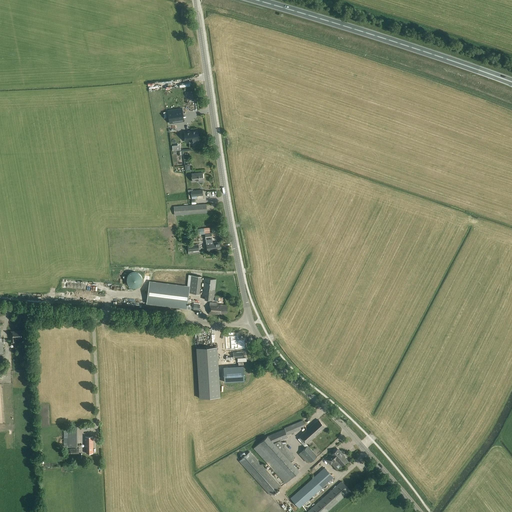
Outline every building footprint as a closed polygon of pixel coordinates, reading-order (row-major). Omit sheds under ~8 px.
[(182,108),(168,111),(169,120),(173,120),(173,123),(177,122),(180,122),(183,121),(184,121),(183,118),(182,109),(182,108)] [(185,132),(186,142),(189,141),(190,143),(195,142),(195,141),(198,140),(197,130),(185,132)] [(203,173),(192,174),(192,182),(199,181),(199,183),(203,182),(203,180),(203,173)] [(193,190),(191,191),(192,199),(197,198),(197,199),(203,199),(203,196),(197,196),(203,195),(202,189),(193,190)] [(174,215),(207,212),(206,203),(174,206),(174,215)] [(209,227),(197,228),(197,234),(204,233),(204,238),(205,238),(207,251),(214,250),(214,248),(221,247),(220,241),(213,242),(212,232),(210,232),(209,229),(209,227)] [(194,251),(199,250),(198,245),(188,246),(189,254),(194,254),(194,251)] [(127,279),(126,280),(127,281),(127,282),(127,283),(128,284),(128,285),(129,286),(130,286),(131,287),(132,287),(133,288),(134,288),(135,288),(136,288),(137,287),(138,287),(139,286),(140,286),(141,285),(141,284),(142,283),(142,282),(142,281),(143,280),(142,279),(142,278),(142,277),(141,276),(141,275),(140,274),(139,273),(138,273),(137,272),(136,272),(135,272),(134,272),(133,272),(132,272),(131,273),(130,273),(129,274),(128,275),(128,276),(127,277),(127,278),(127,279)] [(199,294),(201,276),(191,275),(189,293),(199,294)] [(214,300),(216,279),(204,278),(202,296),(205,296),(204,299),(214,300)] [(191,309),(191,306),(187,305),(190,286),(150,281),(147,303),(160,305),(191,309)] [(226,314),(227,305),(220,305),(216,304),(216,303),(209,302),(208,314),(217,315),(217,313),(226,314)] [(11,342),(16,342),(15,337),(22,337),(22,331),(12,331),(10,331),(11,342)] [(236,337),(226,337),(227,350),(228,350),(237,349),(237,348),(239,348),(239,349),(246,349),(245,341),(240,341),(240,336),(236,337)] [(220,397),(217,347),(196,348),(199,398),(220,397)] [(233,366),(223,366),(225,381),(245,380),(244,375),(243,365),(239,365),(237,365),(233,366)] [(306,444),(325,428),(319,420),(300,437),(306,444)] [(300,471),(274,443),(288,438),(287,435),(301,430),(300,428),(304,426),(303,421),(284,429),(268,436),(253,449),(285,484),(300,471)] [(64,447),(78,446),(78,429),(64,429),(64,447)] [(311,463),(318,456),(308,446),(299,454),(307,463),(309,461),(311,463)] [(338,450),(326,460),(330,465),(332,464),(334,467),(338,463),(339,463),(342,466),(347,461),(343,456),(344,455),(341,452),(340,453),(338,450)] [(270,496),(281,486),(250,452),(239,461),(270,496)] [(299,508),(334,478),(325,468),(290,498),(299,508)] [(328,511),(351,492),(342,481),(307,511),(328,511)]
